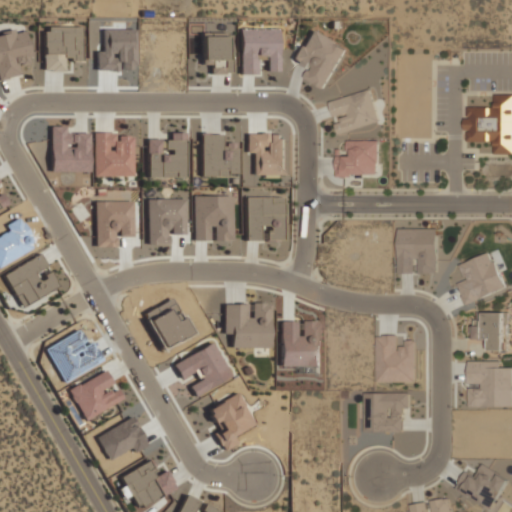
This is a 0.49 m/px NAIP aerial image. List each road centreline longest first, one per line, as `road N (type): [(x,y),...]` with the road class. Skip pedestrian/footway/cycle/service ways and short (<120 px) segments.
road 1 (residential): [(302,289),(310,236),(299,111),(282,103),(42,101),(21,105),(12,124),(10,142),(175,431),(201,468),(222,477),(256,475)]
road 2 (residential): [(70,308),(112,285),(181,272),(263,276),(331,300),(422,310),(438,331),(438,451),(414,475),(377,477)]
road 3 (residential): [(106,511),(0,328)]
road 4 (residential): [(511,205),(340,205)]
